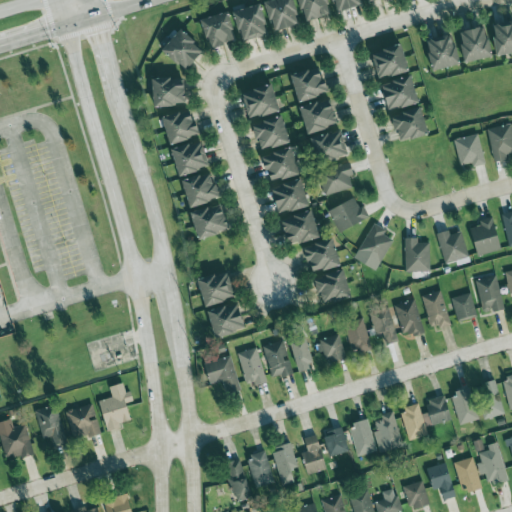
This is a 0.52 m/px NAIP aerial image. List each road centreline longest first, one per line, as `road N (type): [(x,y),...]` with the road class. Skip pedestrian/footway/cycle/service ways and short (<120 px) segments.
road 1 (residential): [(511,340),(0,496)]
road 2 (tertiary): [(68,29),(137,275),(160,448),(160,511)]
road 3 (residential): [(479,0),(432,7),(238,70),(219,84)]
road 4 (residential): [(219,84),(217,106),(273,284)]
road 5 (residential): [(340,38),(389,197),(410,210)]
road 6 (tertiary): [(202,511),(196,388),(180,327)]
road 7 (tertiary): [(163,268),(116,91)]
